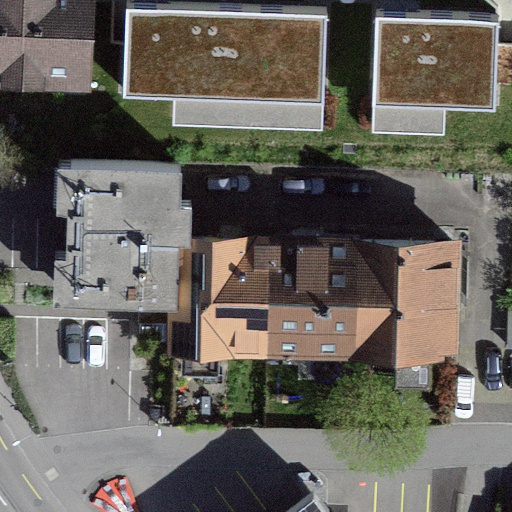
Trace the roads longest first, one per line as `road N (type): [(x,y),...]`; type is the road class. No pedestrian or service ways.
road 1 (residential): [(212,197),(483,207),(478,445)]
road 2 (residential): [(0,504),(48,472),(113,453),(478,445)]
